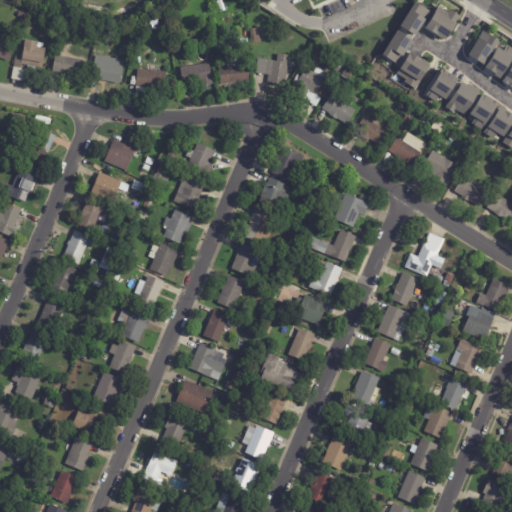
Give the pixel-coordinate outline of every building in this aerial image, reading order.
[(399,27),(415,36),(429,10),(412,2),(399,27)] [(425,31),(447,40),(458,13),(436,4),(425,31)] [(260,28),(261,43),(252,44),(250,29),(260,28)] [(399,64),(411,38),(394,30),(381,56),(399,64)] [(482,65),(497,40),(481,30),(466,55),(482,65)] [(113,41),(115,34),(128,37),(126,44),(113,41)] [(0,38),(16,45),(10,61),(0,57),(0,38)] [(46,47),(43,67),(21,64),(21,67),(27,69),(25,81),(11,78),(16,52),(23,53),(26,38),(39,41),(38,46),(46,47)] [(483,67),(494,73),(493,74),(497,77),(511,55),(511,48),(505,44),(501,50),(496,46),(483,67)] [(288,70),(286,85),(268,83),(269,75),(257,74),(260,58),(278,61),(279,53),(291,55),(288,70)] [(418,88),(429,62),(406,53),(395,78),(418,88)] [(60,75),(58,74),(58,72),(53,71),(56,55),(85,60),(82,77),(70,74),(70,77),(60,75)] [(96,84),(92,83),(97,55),(125,60),(120,89),(96,84)] [(344,63),(339,72),(330,66),(335,58),(344,63)] [(231,83),(221,84),(220,67),(228,66),(228,60),(243,59),(243,65),(249,64),(250,82),(231,83)] [(511,61),(500,80),(511,87),(511,61)] [(191,85),(190,83),(184,84),(181,67),(210,63),(213,84),(202,86),(201,83),(191,85)] [(329,73),(317,94),(322,97),(317,106),(294,92),(295,91),(290,88),(298,74),(302,77),(307,67),(315,72),(318,67),(329,73)] [(355,71),(349,80),(342,76),(348,67),(355,71)] [(142,92),(136,91),(138,68),(166,71),(164,89),(158,88),(158,94),(142,92)] [(426,95),(444,104),(456,77),(439,69),(426,95)] [(467,88),(459,83),(445,107),(463,117),(479,90),(469,84),(467,88)] [(470,123),(480,129),(496,102),(481,92),(468,114),(474,117),(470,123)] [(334,118),(330,115),(331,113),(323,109),(332,94),(342,100),(344,96),(353,102),(351,106),(356,109),(347,124),(339,119),(338,121),(334,118)] [(482,132),(492,138),(496,132),(501,136),(511,119),(511,114),(503,109),(504,108),(499,105),(482,132)] [(413,119),(414,120),(410,127),(403,122),(407,115),(413,119)] [(385,123),(383,127),(390,131),(381,146),(371,139),(370,141),(361,136),(362,134),(357,131),(366,116),(375,121),(378,117),(386,122),(385,123)] [(441,133),(432,128),(438,119),(446,125),(441,133)] [(57,136),(49,153),(47,152),(41,164),(36,162),(37,160),(14,150),(19,138),(25,140),(28,132),(30,133),(34,125),(52,133),(52,134),(57,136)] [(511,148),(501,142),(506,133),(507,134),(511,125),(511,148)] [(395,154),(390,151),(399,136),(404,140),(409,132),(428,144),(414,167),(412,165),(411,166),(404,162),(405,160),(395,154)] [(133,148),(137,149),(127,171),(106,161),(115,140),(133,148)] [(216,153),(211,165),(215,166),(209,179),(187,169),(192,158),(187,156),(190,149),(195,151),(199,143),(217,152),(216,153)] [(172,147),(181,151),(175,164),(166,160),(172,147)] [(305,156),(298,173),(293,171),(289,180),(273,173),(284,147),(305,156)] [(460,165),(448,186),(433,177),(434,174),(424,168),(434,150),(460,165)] [(146,162),(148,157),(155,160),(152,166),(146,163),(146,162)] [(167,169),(164,178),(157,175),(161,167),(167,169)] [(36,177),(25,203),(5,194),(9,184),(13,186),(20,170),(36,177)] [(98,179),(101,172),(123,182),(113,203),(92,194),(98,179)] [(206,186),(195,210),(175,201),(184,180),(188,182),(190,177),(206,184),(206,186)] [(267,184),(268,182),(269,183),(271,177),(288,185),(285,191),(291,193),(287,203),(281,201),(277,209),(261,202),(265,191),(264,191),(267,184)] [(463,198),(463,196),(455,191),(464,177),(489,191),(480,206),(471,201),(470,202),(463,198)] [(370,205),(365,216),(360,214),(355,228),(335,220),(341,207),(340,206),(342,200),(344,201),(347,193),(371,203),(370,205)] [(511,223),(488,207),(498,193),(511,202),(511,223)] [(105,205),(93,229),(79,222),(91,198),(105,205)] [(144,207),(147,200),(153,203),(150,210),(144,207)] [(22,209),(11,237),(0,231),(0,220),(7,203),(22,209)] [(315,213),(318,205),(324,207),(321,215),(315,213)] [(274,217),(263,244),(246,237),(252,224),(251,223),(257,209),(274,217)] [(192,218),(190,223),(193,224),(189,232),(186,231),(181,244),(164,237),(168,227),(164,226),(168,218),(172,219),(175,210),(192,217),(192,218)] [(358,237),(347,262),(332,256),(332,257),(309,247),(313,237),(335,246),(342,230),(358,237)] [(68,244),(70,241),(71,242),(76,231),(95,239),(91,248),(88,246),(79,265),(64,258),(69,245),(68,245),(68,244)] [(431,233),(445,239),(439,255),(440,255),(440,256),(446,259),(442,269),(433,265),(432,268),(435,267),(436,269),(436,271),(435,272),(433,273),(431,271),(431,270),(428,277),(406,267),(412,254),(419,257),(425,243),(426,244),(430,233),(431,233)] [(10,242),(4,260),(2,259),(0,263),(0,237),(11,242),(10,242)] [(178,250),(167,276),(150,269),(155,259),(149,257),(154,245),(160,248),(162,243),(178,250)] [(261,259),(253,278),(233,269),(243,243),(260,251),(258,256),(262,257),(261,259)] [(297,250),(305,253),(301,263),(293,260),(297,250)] [(343,270),(332,297),(310,287),(314,278),(320,281),(328,262),(344,269),(343,270)] [(89,269),(92,263),(101,267),(98,273),(89,269)] [(59,270),(62,264),(77,270),(66,297),(51,290),(54,282),(53,281),(57,270),(59,271),(59,270)] [(450,272),(456,275),(452,285),(451,285),(450,288),(444,285),(450,272)] [(416,288),(408,306),(393,300),(404,273),(419,279),(416,288)] [(442,277),(444,278),(441,285),(432,281),(435,274),(442,277)] [(165,282),(154,309),(137,303),(140,296),(135,294),(141,280),(146,282),(149,275),(165,282)] [(267,284),(271,275),(279,278),(275,287),(267,284)] [(243,290),(235,310),(219,303),(224,289),(223,289),(224,286),(226,286),(230,276),(246,283),(243,290)] [(510,286),(499,312),(477,303),(482,291),(488,294),(494,279),(510,286)] [(95,286),(98,281),(104,283),(102,289),(95,286)] [(440,290),(447,293),(442,307),(434,304),(440,290)] [(327,305),(319,326),(298,317),(298,316),(293,314),(299,297),(305,300),(307,295),(328,304),(327,305)] [(65,306),(60,318),(63,319),(60,327),(57,325),(55,331),(38,324),(43,312),(42,312),(47,298),(65,306)] [(259,309),(263,302),(268,305),(264,312),(259,309)] [(281,303),(289,306),(284,317),(273,312),(278,302),(281,303)] [(387,312),(391,305),(417,317),(412,329),(407,327),(401,342),(379,333),(384,320),(383,320),(385,316),(386,316),(387,312)] [(483,308),(496,314),(485,340),(464,331),(470,316),(467,315),(471,305),(482,310),(483,308)] [(151,318),(146,330),(145,330),(139,343),(122,336),(127,325),(118,321),(123,310),(132,314),(134,309),(152,317),(151,318)] [(232,316),(220,343),(204,336),(216,309),(232,316)] [(455,311),(456,312),(451,328),(442,325),(446,309),(455,311)] [(86,332),(78,329),(82,320),(90,323),(86,332)] [(251,325),(257,327),(254,333),(248,331),(251,325)] [(273,327),(270,334),(265,332),(268,325),(273,327)] [(315,336),(312,343),(314,344),(310,352),(309,351),(304,362),(289,355),(301,328),(316,334),(315,336)] [(31,336),(34,329),(49,336),(38,363),(21,356),(28,341),(31,336)] [(373,345),(376,339),(392,345),(389,353),(389,352),(385,361),(390,363),(386,372),(366,364),(373,345)] [(476,368),(473,374),(452,365),(462,339),(484,348),(476,368)] [(137,347),(126,374),(110,368),(114,360),(107,357),(113,342),(120,345),(121,341),(137,347)] [(206,345),(221,351),(221,352),(226,354),(224,358),(228,360),(220,381),(191,368),(201,343),(206,345)] [(391,353),(393,347),(401,351),(398,357),(391,353)] [(261,355),(259,361),(252,359),(256,349),(262,351),(261,355)] [(305,372),(301,382),(297,380),(291,393),(259,379),(271,353),(282,358),(281,360),(305,370),(305,372)] [(41,379),(32,399),(16,393),(19,386),(17,386),(18,383),(12,380),(18,366),(27,369),(25,372),(41,379)] [(381,379),(370,405),(353,399),(357,388),(356,388),(363,371),(381,379)] [(121,381),(117,391),(119,392),(112,406),(94,398),(105,372),(122,380),(121,381)] [(469,383),(458,410),(442,404),(449,389),(448,389),(450,383),(451,383),(454,377),(469,383)] [(248,388),(244,396),(236,392),(242,379),(250,383),(248,388)] [(197,385),(214,393),(205,414),(177,402),(186,380),(197,385)] [(234,389),(232,394),(226,391),(229,384),(235,387),(234,389)] [(288,399),(277,425),(273,423),(272,426),(248,415),(253,405),(260,408),(268,390),(288,399)] [(18,409),(13,420),(19,422),(13,438),(0,432),(0,408),(2,403),(18,409)] [(174,410),(176,405),(183,408),(180,413),(174,410)] [(369,414),(372,415),(369,422),(374,424),(371,430),(366,428),(361,440),(345,433),(351,418),(345,415),(349,405),(369,414)] [(454,413),(443,439),(426,432),(431,421),(425,418),(430,408),(435,410),(437,405),(454,413)] [(106,415),(96,436),(73,426),(79,411),(89,416),(92,408),(106,415)] [(189,423),(178,450),(162,443),(168,429),(166,428),(172,414),(176,416),(176,417),(189,423)] [(393,425),(388,437),(381,434),(387,423),(393,425)] [(257,428),(258,426),(275,434),(263,462),(246,454),(251,441),(244,438),(250,426),(257,428)] [(220,435),(228,439),(225,446),(217,442),(220,435)] [(332,444),(335,437),(353,445),(342,471),(324,463),(329,452),(328,452),(331,444),(332,445),(332,444)] [(93,445),(88,457),(89,458),(83,472),(65,464),(77,438),(93,445)] [(439,447),(435,458),(436,458),(430,472),(412,465),(416,454),(412,452),(415,445),(420,447),(423,439),(440,446),(439,447)] [(0,445),(2,446),(3,446),(4,445),(11,448),(1,471),(0,470),(0,445)] [(172,477),(161,472),(158,480),(147,476),(151,467),(149,467),(155,452),(178,462),(172,477)] [(511,481),(494,474),(504,452),(511,455),(511,481)] [(23,462),(26,455),(34,458),(30,466),(23,462)] [(262,466),(251,493),(233,486),(238,472),(237,471),(239,467),(240,468),(244,458),(262,466)] [(78,479),(67,504),(51,497),(62,471),(78,479)] [(194,472),(200,475),(196,482),(190,479),(194,472)] [(332,500),(329,507),(308,498),(320,472),(335,479),(328,494),(334,497),(332,500)] [(427,479),(416,505),(399,498),(411,472),(427,479)] [(216,475),(223,478),(220,483),(214,480),(216,475)] [(511,499),(506,511),(487,511),(481,509),(487,495),(485,493),(490,480),(509,488),(506,496),(511,497),(511,499)] [(132,511),(136,502),(134,501),(140,488),(159,496),(157,499),(163,501),(158,511),(153,510),(152,511),(132,511)] [(247,498),(240,511),(216,511),(226,489),(247,498)] [(375,502),(366,498),(369,492),(377,495),(375,502)] [(388,511),(411,511),(412,511),(392,503),(388,511)]
